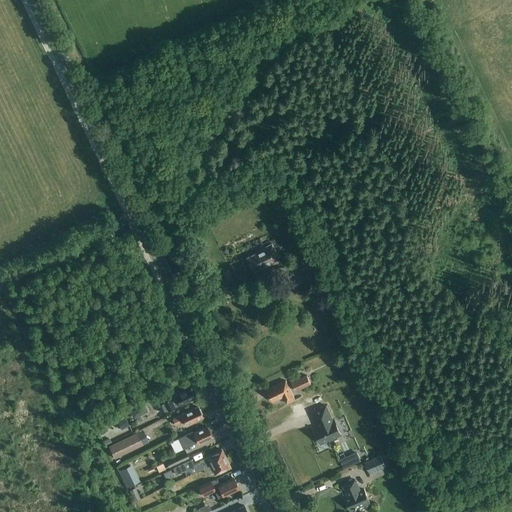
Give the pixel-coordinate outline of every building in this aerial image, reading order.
[(257,252),(258,254),(249,258),(255,272),(264,267),(265,269),(281,261),(273,245),(257,252)] [(296,260),(302,275),(304,275),(305,279),(321,272),(313,253),(296,260)] [(291,383),(295,391),(311,384),(307,375),(291,383)] [(286,381),(267,390),(273,402),(284,397),(287,404),(295,400),(286,381)] [(167,411),(179,405),(194,398),(189,389),(163,401),(162,399),(156,402),(158,405),(157,405),(161,412),(167,410),(167,411)] [(321,444),(341,435),(335,420),(333,421),(326,406),(312,412),(319,427),(314,429),(321,444)] [(194,421),(202,417),(201,414),(202,413),(200,409),(199,409),(197,407),(181,414),(181,415),(172,419),(175,424),(184,420),(186,425),(195,421),(194,421)] [(138,428),(146,446),(157,441),(149,424),(138,428)] [(207,427),(193,433),(193,431),(178,438),(183,449),(197,442),(198,445),(206,441),(206,439),(211,437),(211,435),(212,435),(210,431),(209,432),(207,427)] [(135,432),(108,445),(114,458),(116,457),(142,444),(135,432)] [(191,459),(184,462),(172,467),(176,474),(184,471),(186,476),(203,468),(225,458),(221,449),(207,456),(207,457),(199,461),(200,461),(194,464),(191,459)] [(165,460),(168,467),(188,458),(185,451),(165,460)] [(386,466),(381,455),(365,463),(370,474),(386,466)] [(229,467),(225,458),(203,468),(206,474),(213,470),(215,474),(229,467)] [(160,462),(154,464),(157,471),(162,469),(160,462)] [(129,465),(118,471),(126,487),(137,481),(129,465)] [(233,478),(219,484),(217,479),(215,480),(214,479),(198,487),(202,495),(214,490),(218,498),(222,496),(228,493),(228,494),(230,496),(234,494),(234,491),(234,490),(238,489),(237,487),(238,485),(237,483),(235,482),(233,478)] [(355,480),(343,485),(348,496),(345,498),(350,511),(370,502),(364,489),(360,491),(355,480)] [(425,511),(428,505),(420,502),(416,511),(425,511)]
